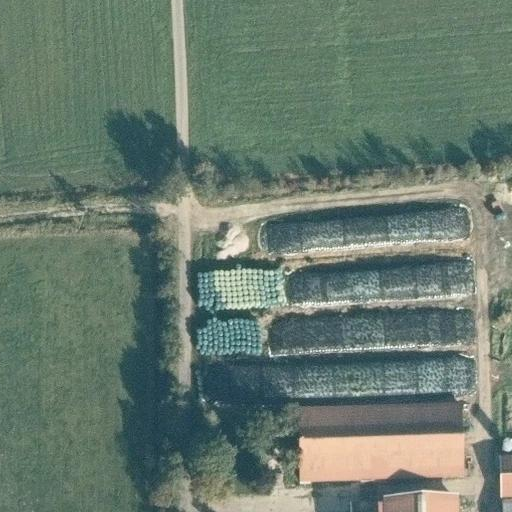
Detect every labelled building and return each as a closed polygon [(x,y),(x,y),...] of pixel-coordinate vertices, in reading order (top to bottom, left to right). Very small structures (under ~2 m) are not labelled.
[(202,277),(204,311),(259,308),(258,292),(239,294),(238,274),(202,277)] [(293,426),(295,481),(459,476),(457,421),(293,426)] [(511,451),(496,453),(497,495),(511,494),(511,451)] [(458,511),(458,494),(347,498),(347,511),(458,511)] [(511,511),(511,494),(497,495),(497,511),(511,511)]
